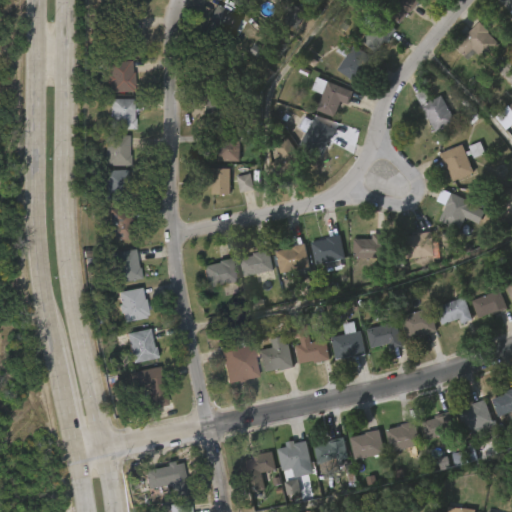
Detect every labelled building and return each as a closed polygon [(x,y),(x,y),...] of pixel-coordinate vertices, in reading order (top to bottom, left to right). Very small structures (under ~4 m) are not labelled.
[(240,0),(218,0),(234,10),(240,0)] [(411,9),(408,12),(407,11),(398,23),(380,9),(387,0),(416,0),(418,1),(411,9)] [(235,15),(221,42),(204,33),(211,20),(209,19),(217,4),(235,15)] [(123,52),(105,54),(102,18),(125,16),(126,30),(122,30),(123,52)] [(275,34),(289,40),(296,22),(281,16),(275,34)] [(389,36),(385,42),(383,40),(374,52),(359,40),(378,16),(395,30),(389,36)] [(498,44),(482,60),(474,51),(466,59),(453,46),(478,21),(498,44)] [(491,55),(471,34),(445,58),(455,69),(464,60),(474,71),(491,55)] [(380,43),(361,35),(352,55),(371,63),(380,43)] [(343,44),(353,50),(356,46),(375,60),(367,71),(365,69),(356,83),(338,71),(347,58),(338,52),(343,44)] [(328,83),(346,92),(359,67),(332,53),(327,63),(336,67),(328,83)] [(511,85),(495,68),(510,53),(511,55),(511,85)] [(219,58),(219,70),(239,70),(238,89),(204,89),(204,57),(219,58)] [(130,60),(132,88),(131,88),(131,91),(107,92),(107,82),(104,82),(104,74),(106,74),(106,61),(130,60)] [(490,80),(504,99),(511,93),(511,79),(504,69),(490,80)] [(99,104),(125,103),(123,72),(98,73),(99,104)] [(351,91),(346,104),(338,101),(332,117),(314,110),(320,94),(310,89),(315,76),(351,91)] [(308,122),(325,128),(331,113),(338,115),(343,102),(307,89),(302,101),(314,105),(308,122)] [(423,90),(429,101),(440,95),(454,122),(433,134),(418,107),(421,105),(415,94),(423,90)] [(239,119),(205,118),(206,94),(239,95),(239,119)] [(131,116),(131,118),(133,118),(133,129),(107,129),(107,98),(132,98),(131,116)] [(405,107),(426,144),(448,132),(432,106),(421,112),(415,102),(405,107)] [(511,119),(505,126),(497,117),(511,103),(511,119)] [(125,140),(125,110),(100,110),(101,140),(125,140)] [(302,116),(311,121),(313,118),(334,130),(320,158),(297,145),(305,132),(296,127),(302,116)] [(290,156),(312,167),(324,141),(296,127),(290,139),(297,143),(290,156)] [(239,131),(238,135),(245,135),(244,141),(238,141),(238,161),(214,161),(215,130),(239,131)] [(127,144),(128,165),(102,165),(103,135),(127,135),(127,144)] [(278,178),(269,164),(279,157),(272,146),(286,137),(302,162),(278,178)] [(467,159),(472,172),(451,181),(438,153),(461,144),(467,159)] [(120,177),(120,147),(96,147),(95,176),(120,177)] [(231,172),(231,152),(205,151),(205,172),(231,172)] [(442,193),(464,186),(453,155),(431,163),(442,193)] [(228,168),(228,194),(210,194),(210,181),(203,181),(203,168),(228,168)] [(115,201),(102,201),(101,170),(125,169),(126,185),(114,186),(115,201)] [(221,180),(202,179),(202,206),(221,206),(221,180)] [(245,201),(242,185),(228,188),(231,204),(245,201)] [(475,207),(469,221),(464,219),(459,229),(442,221),(448,207),(443,205),(449,192),(470,202),(468,204),(475,207)] [(430,232),(450,241),(455,229),(472,236),(478,222),(432,201),(427,212),(437,216),(430,232)] [(131,217),(131,220),(132,220),(132,232),(131,232),(131,239),(107,239),(106,209),(131,209),(131,217)] [(118,221),(100,220),(99,248),(117,249),(118,221)] [(432,256),(403,258),(401,236),(430,232),(432,256)] [(386,234),(385,259),(355,258),(356,240),(374,240),(374,234),(386,234)] [(338,259),(339,267),(326,270),(324,262),(313,265),(309,242),(338,235),(343,258),(338,259)] [(308,267),(279,273),(274,251),(303,243),(308,267)] [(332,279),(330,271),(335,270),(331,248),(302,253),(306,275),(317,273),(319,281),(332,279)] [(344,269),(374,269),(375,248),(344,248),(344,269)] [(134,260),(135,268),(137,267),(139,279),(113,283),(108,253),(132,249),(134,260)] [(272,270),(242,277),(238,258),(251,256),(251,253),(267,250),(272,270)] [(270,283),(300,277),(295,256),(266,262),(270,283)] [(235,281),(205,288),(200,266),(230,258),(235,281)] [(107,294),(131,290),(126,260),(102,264),(107,294)] [(231,267),(234,287),(263,283),(261,263),(231,267)] [(197,297),(227,292),(223,270),(193,275),(197,297)] [(511,302),(503,284),(511,279),(511,302)] [(496,287),(506,309),(491,315),(490,312),(477,318),(470,301),(492,292),(491,289),(496,287)] [(511,312),(511,287),(495,295),(505,316),(511,312)] [(140,295),(141,299),(142,298),(145,315),(143,315),(143,318),(121,322),(119,313),(117,313),(115,305),(117,304),(115,292),(139,288),(140,295)] [(462,297),(470,320),(460,324),(458,319),(440,325),(434,307),(462,297)] [(498,319),(490,301),(462,312),(469,330),(498,319)] [(433,331),(405,338),(399,317),(428,308),(434,331),(433,331)] [(433,336),(450,330),(452,335),(463,331),(455,308),(426,318),(433,336)] [(427,342),(421,319),(392,327),(398,350),(427,342)] [(308,337),(309,342),(315,341),(313,332),(325,330),(327,340),(324,340),(328,360),(312,363),(312,361),(298,364),(294,346),(299,345),(297,337),(292,338),(289,323),(304,320),(308,337)] [(352,322),(354,332),(359,331),(364,355),(333,360),(329,337),(343,335),(341,324),(352,322)] [(399,343),(400,346),(389,349),(388,343),(369,348),(365,329),(394,322),(399,343)] [(151,337),(153,347),(155,346),(157,357),(132,362),(126,332),(149,327),(151,337)] [(360,358),(380,356),(381,359),(392,358),(389,334),(358,338),(360,358)] [(283,337),(284,345),(287,344),(292,367),(261,374),(256,351),(270,348),(269,339),(283,337)] [(116,344),(122,374),(147,369),(141,339),(116,344)] [(241,340),(243,346),(251,344),(254,357),(252,357),(256,377),(225,383),(217,347),(234,344),(233,342),(241,340)] [(316,351),(301,354),(300,346),(286,349),(292,376),(320,370),(316,351)] [(162,382),(167,404),(151,407),(146,388),(132,391),(128,372),(159,366),(162,382)] [(138,400),(141,419),(157,416),(150,377),(121,383),(125,402),(138,400)] [(511,411),(499,416),(493,398),(506,393),(505,391),(511,388),(511,411)] [(493,421),(465,430),(458,409),(486,398),(493,421)] [(456,430),(426,438),(421,420),(435,416),(434,414),(450,409),(456,430)] [(464,447),(486,440),(476,411),(448,421),(455,442),(462,440),(464,447)] [(421,444),(392,451),(387,429),(415,421),(421,444)] [(412,431),(417,451),(446,444),(441,424),(412,431)] [(385,452),(355,459),(350,437),(379,429),(385,452)] [(410,457),(406,434),(377,439),(381,462),(410,457)] [(349,457),(319,463),(315,445),(329,442),(328,440),(344,437),(349,457)] [(309,443),(315,473),(297,477),(295,468),(284,470),(280,449),(308,440),(309,443)] [(374,466),(371,443),(341,446),(344,470),(374,466)] [(305,456),(308,474),(338,469),(335,450),(305,456)] [(272,482),(283,480),(285,488),(304,485),(297,451),(277,455),(277,458),(268,460),(272,482)] [(252,492),(248,493),(241,461),(248,460),(248,457),(270,452),(274,470),(260,473),(263,489),(252,492)] [(173,460),(174,464),(182,462),(189,493),(173,497),(169,483),(147,488),(143,471),(167,465),(166,462),(173,460)] [(267,481),(263,463),(234,469),(240,502),(256,499),(253,484),(267,481)] [(161,503),(174,500),(170,476),(134,484),(137,500),(159,495),(161,503)] [(291,504),(288,490),(275,493),(278,507),(291,504)] [(168,511),(168,504),(191,502),(191,511),(168,511)] [(473,510),(472,511),(445,511),(447,502),(460,504),(460,508),(473,510)]
